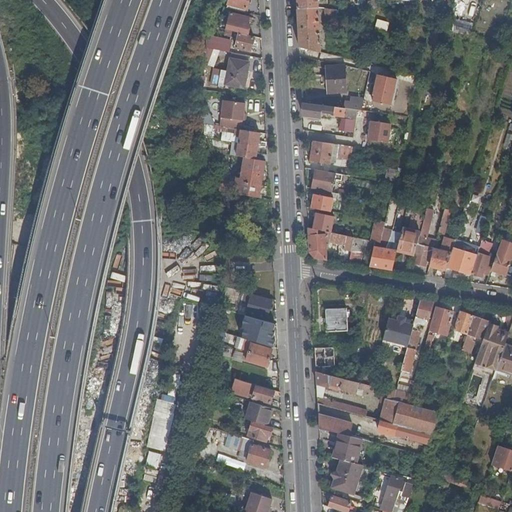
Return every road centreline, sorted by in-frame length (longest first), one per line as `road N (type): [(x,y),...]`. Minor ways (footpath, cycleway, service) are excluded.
road 1 (motorway): [(96,511),(138,328),(142,215),(118,124),(92,70),(38,0)]
road 2 (motorway): [(47,511),(70,342),(98,216),(170,0)]
road 3 (motorway): [(127,0),(37,305),(9,511)]
road 4 (primary): [(276,0),(291,266)]
road 5 (primary): [(291,266),(304,511)]
road 6 (residential): [(511,300),(291,266)]
road 7 (motorway): [(0,94),(0,218)]
